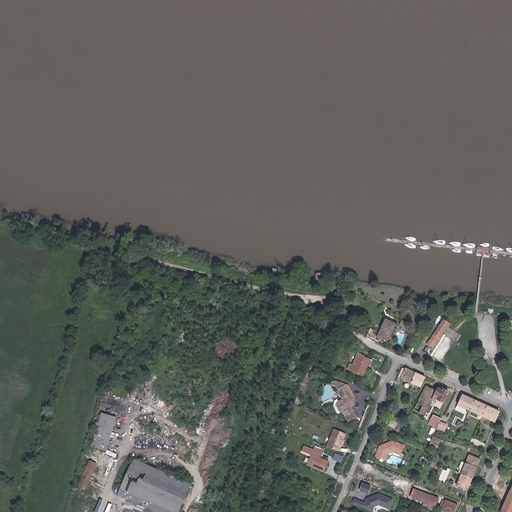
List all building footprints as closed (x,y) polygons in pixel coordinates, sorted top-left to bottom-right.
[(318,306),(319,301),(305,296),(303,301),(318,306)] [(445,323),(447,324),(449,320),(442,316),(429,336),(434,339),(436,335),(439,337),(442,331),(441,330),(445,323)] [(378,340),(389,345),(397,326),(386,321),(378,340)] [(370,332),(368,338),(374,340),(376,335),(370,332)] [(366,362),(368,362),(370,357),(362,354),(363,353),(359,351),(358,354),(355,353),(353,359),(355,360),(353,364),(351,363),(349,362),(347,367),(362,373),(366,362)] [(420,384),(424,374),(405,366),(401,375),(420,384)] [(424,412),(431,397),(435,388),(425,383),(414,408),(424,412)] [(344,384),(338,387),(338,389),(341,395),(341,397),(338,399),(337,402),(342,408),(344,409),(351,421),(360,415),(353,404),(353,403),(351,401),(352,399),(353,397),(353,395),(346,384),(344,384)] [(436,396),(442,399),(447,388),(441,386),(441,387),(437,385),(435,388),(431,397),(435,399),(436,396)] [(457,401),(469,407),(474,397),(461,391),(457,401)] [(471,408),(482,413),(486,402),(474,397),(469,407),(466,414),(468,415),(471,408)] [(482,413),(494,418),(499,408),(486,402),(482,413)] [(439,419),(441,415),(433,411),(430,418),(433,419),(436,420),(438,421),(439,419)] [(112,442),(116,444),(125,417),(111,412),(109,417),(119,420),(112,442)] [(102,439),(112,442),(119,420),(109,417),(102,439)] [(385,423),(392,425),(394,419),(387,417),(385,423)] [(439,419),(438,421),(436,426),(443,429),(446,422),(439,419)] [(393,426),(399,428),(401,423),(395,420),(393,426)] [(326,445),(338,450),(341,442),(343,438),(345,431),(333,427),(326,445)] [(430,442),(437,445),(441,436),(433,433),(430,442)] [(401,450),(404,443),(392,438),(388,440),(388,441),(386,442),(384,442),(379,444),(375,454),(379,455),(381,455),(382,452),(384,450),(386,451),(392,449),(396,451),(397,449),(401,450)] [(321,456),(322,452),(313,448),(304,445),(302,450),(312,453),(314,454),(310,464),(317,466),(326,469),(329,459),(321,456)] [(462,470),(473,475),(481,456),(470,451),(466,460),(462,470)] [(335,452),(333,458),(341,462),(344,456),(335,452)] [(317,466),(310,464),(314,454),(312,453),(308,465),(316,468),(317,466)] [(173,511),(185,511),(198,488),(142,460),(126,489),(173,511)] [(85,486),(93,489),(105,465),(97,461),(85,486)] [(457,483),(468,487),(473,475),(462,470),(457,483)] [(361,488),(368,491),(371,485),(364,482),(361,488)] [(411,495),(436,504),(439,495),(414,486),(411,495)] [(157,511),(173,511),(126,489),(123,495),(157,511)] [(358,498),(355,497),(353,501),(373,509),(375,504),(379,502),(389,506),(393,497),(379,491),(367,497),(367,498),(367,499),(367,501),(360,499),(359,500),(358,499),(358,498)] [(456,510),(459,501),(447,497),(446,498),(442,497),(440,504),(443,505),(442,507),(450,510),(451,508),(456,510)]
